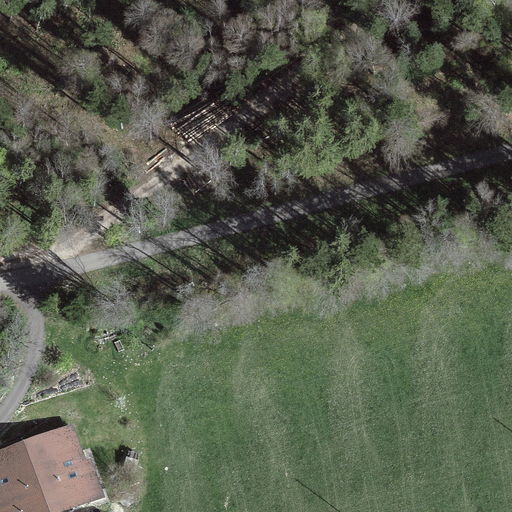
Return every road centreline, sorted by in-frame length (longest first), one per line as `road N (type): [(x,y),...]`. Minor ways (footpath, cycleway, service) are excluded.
road 1 (unclassified): [(0,304),(280,214),(511,153)]
road 2 (track): [(401,0),(260,100),(12,300)]
